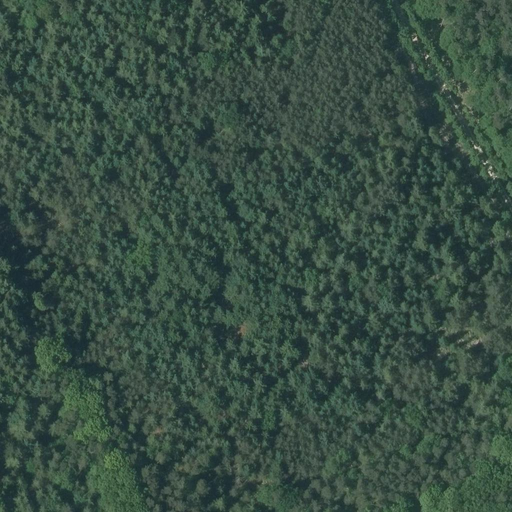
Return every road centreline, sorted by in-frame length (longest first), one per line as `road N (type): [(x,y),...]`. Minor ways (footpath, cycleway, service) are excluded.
road 1 (track): [(375,0),(428,119),(480,179),(511,241)]
road 2 (track): [(392,0),(511,210)]
